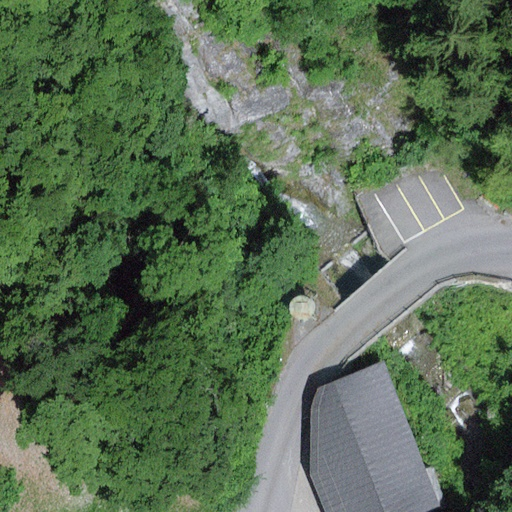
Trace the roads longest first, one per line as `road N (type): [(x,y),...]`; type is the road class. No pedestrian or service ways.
road 1 (residential): [(338,334),(420,269),(478,248),(511,249)]
road 2 (unclassified): [(263,511),(298,389),(338,334)]
